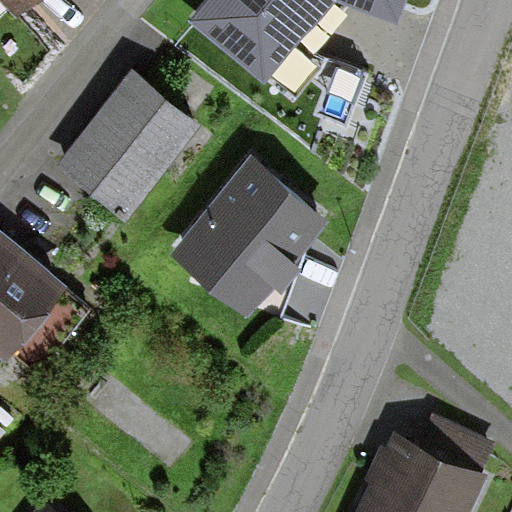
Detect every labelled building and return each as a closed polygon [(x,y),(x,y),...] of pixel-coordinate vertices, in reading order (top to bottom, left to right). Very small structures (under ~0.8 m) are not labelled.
[(2,0),(17,15),(32,0),(2,0)] [(336,2),(399,26),(409,0),(203,0),(187,20),(265,86),(336,2)] [(347,126),(368,71),(314,51),(294,105),(347,126)] [(135,68),(57,163),(125,218),(202,123),(135,68)] [(170,255),(248,319),(260,307),(282,317),(306,252),(330,220),(252,156),(170,255)] [(1,233),(0,234),(0,357),(13,368),(74,293),(1,233)] [(358,511),(460,511),(486,448),(433,427),(422,453),(388,439),(358,511)] [(61,511),(44,498),(32,511),(61,511)]
